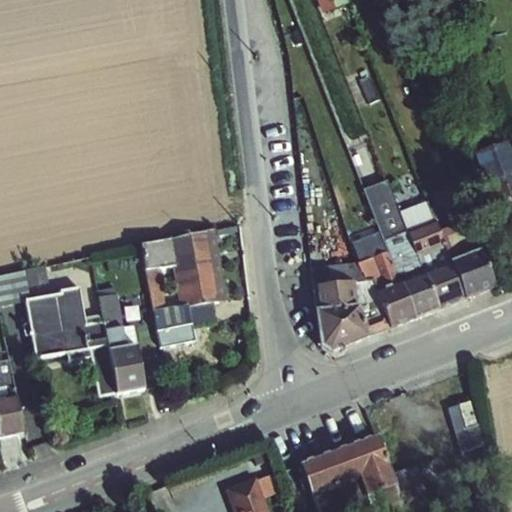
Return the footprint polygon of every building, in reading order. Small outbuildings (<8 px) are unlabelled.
[(511,159),(506,143),(471,156),(483,186),(488,184),(491,196),(497,195),(499,204),(490,207),(494,217),(491,219),(497,235),(511,229),(511,159)] [(437,312),(397,213),(385,185),(362,195),(370,216),(413,321),(437,312)] [(465,301),(438,232),(425,202),(397,213),(437,312),(465,301)] [(358,263),(388,331),(413,321),(370,216),(363,220),(377,257),(358,263)] [(438,232),(465,301),(492,290),(466,224),(438,232)] [(208,233),(221,304),(229,302),(216,232),(208,233)] [(142,248),(159,335),(194,328),(190,310),(214,305),(221,304),(208,233),(142,248)] [(388,331),(358,263),(309,269),(319,349),(328,355),(388,331)] [(0,308),(27,302),(29,302),(24,273),(0,278),(0,308)] [(29,302),(27,302),(38,362),(91,351),(100,398),(118,394),(105,324),(88,327),(81,288),(62,292),(62,295),(29,302)] [(118,394),(119,397),(147,391),(133,328),(124,330),(117,296),(100,299),(105,324),(118,394)] [(190,310),(194,328),(217,323),(214,305),(190,310)] [(159,335),(161,347),(196,340),(194,328),(159,335)] [(0,440),(26,435),(12,366),(0,368),(0,382),(1,387),(0,386),(0,440)] [(460,448),(481,442),(469,400),(448,406),(460,448)] [(296,464),(296,466),(304,486),(285,495),(290,511),(360,511),(367,510),(367,511),(402,511),(398,498),(422,488),(415,467),(389,474),(362,405),(327,418),(338,448),(296,464)] [(267,511),(255,481),(224,493),(231,511),(267,511)]
